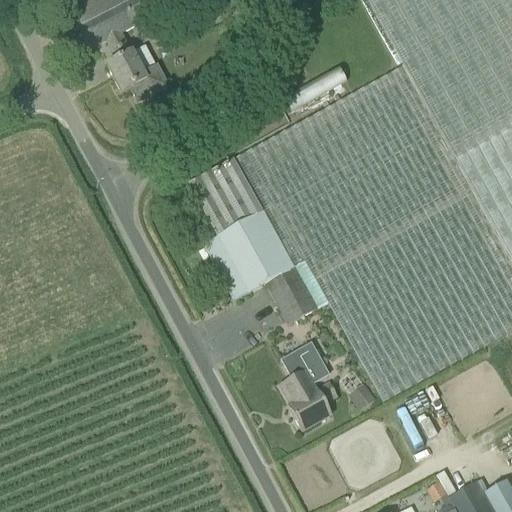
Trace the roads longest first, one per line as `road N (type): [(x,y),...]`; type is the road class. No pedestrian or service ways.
road 1 (unclassified): [(280,511),(107,192)]
road 2 (unclassified): [(107,192),(237,98),(253,67),(258,0)]
road 3 (unclassified): [(107,192),(50,82)]
